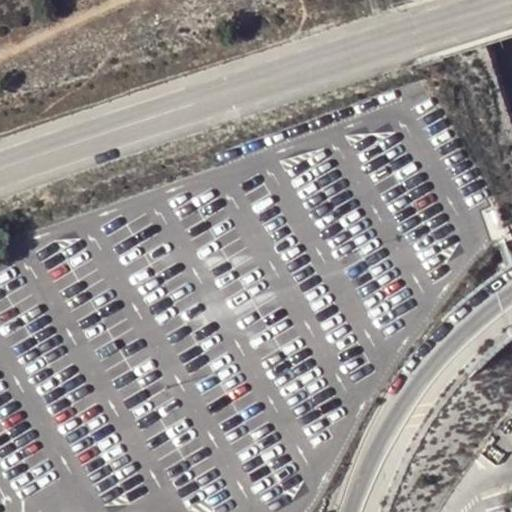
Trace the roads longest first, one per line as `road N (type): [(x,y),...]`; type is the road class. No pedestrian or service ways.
road 1 (tertiary): [(0,172),(414,32)]
road 2 (tertiary): [(511,294),(450,344),(404,399),(351,511)]
road 3 (track): [(110,0),(0,54)]
